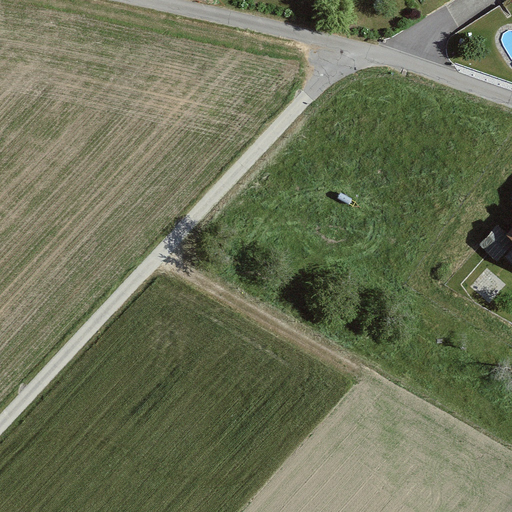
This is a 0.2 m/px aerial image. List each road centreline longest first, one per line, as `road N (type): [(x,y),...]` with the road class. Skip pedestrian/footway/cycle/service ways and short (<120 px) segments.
road 1 (track): [(357,50),(0,430)]
road 2 (unclassified): [(357,50),(161,0)]
road 3 (residential): [(511,99),(357,50)]
